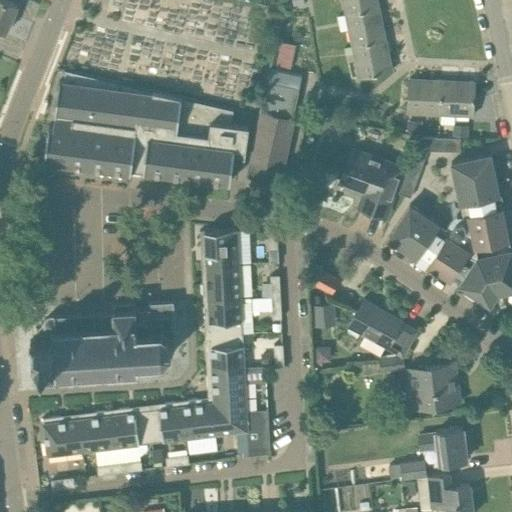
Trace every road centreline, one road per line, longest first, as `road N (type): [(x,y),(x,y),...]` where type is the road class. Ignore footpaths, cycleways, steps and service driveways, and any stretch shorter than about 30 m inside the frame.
road 1 (residential): [(12,496),(297,462),(283,215)]
road 2 (residential): [(283,215),(0,178)]
road 3 (residential): [(511,340),(487,333),(355,241),(283,215)]
road 4 (tertiary): [(0,153),(63,0)]
